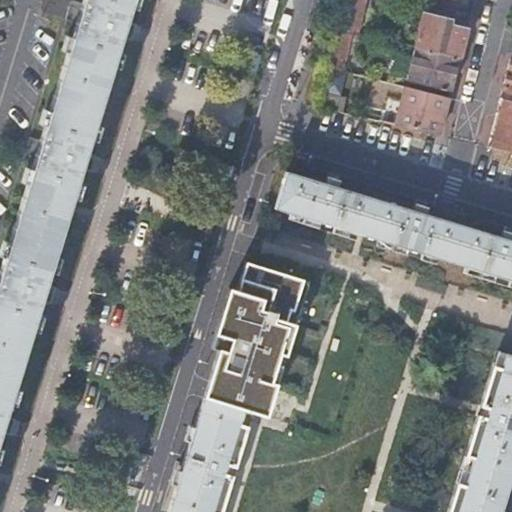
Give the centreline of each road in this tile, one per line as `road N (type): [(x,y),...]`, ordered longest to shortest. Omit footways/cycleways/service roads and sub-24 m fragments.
road 1 (residential): [(263,128),(143,511)]
road 2 (residential): [(263,128),(511,204)]
road 3 (residential): [(464,139),(500,0)]
